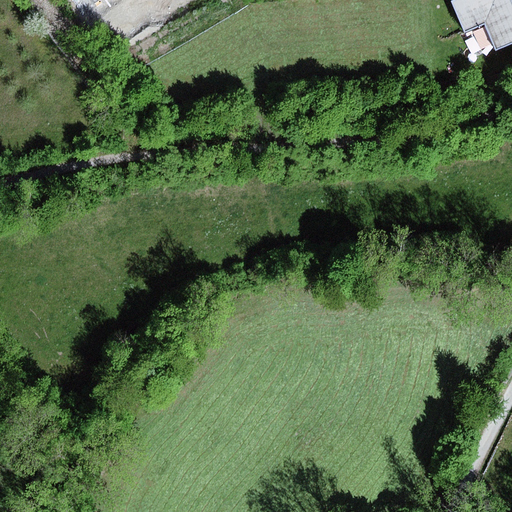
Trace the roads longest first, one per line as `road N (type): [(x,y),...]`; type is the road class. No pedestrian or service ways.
road 1 (track): [(511,104),(403,130),(297,124),(52,146),(0,170)]
road 2 (track): [(453,511),(511,395)]
